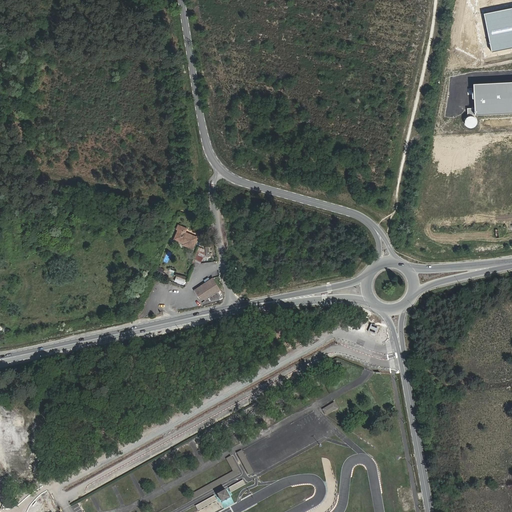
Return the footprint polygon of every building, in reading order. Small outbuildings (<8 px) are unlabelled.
[(511,6),(483,13),(491,51),(511,46),(511,6)] [(511,80),(473,83),(475,114),(511,112),(511,80)] [(177,234),(174,240),(182,244),(182,246),(192,250),(197,239),(184,234),(186,231),(177,227),(175,233),(177,234)] [(199,250),(195,261),(201,263),(204,256),(201,255),(202,252),(199,250)] [(158,269),(155,275),(161,277),(163,272),(158,269)] [(206,284),(193,291),(199,302),(220,291),(214,279),(206,283),(206,284)] [(328,411),(323,414),(324,417),(336,411),(333,405),(326,409),(328,411)] [(252,474),(240,452),(235,455),(247,476),(252,474)] [(227,463),(231,472),(236,469),(232,461),(227,463)] [(231,493),(243,486),(241,482),(228,489),(231,493)] [(17,500),(20,506),(29,501),(26,496),(17,500)]
